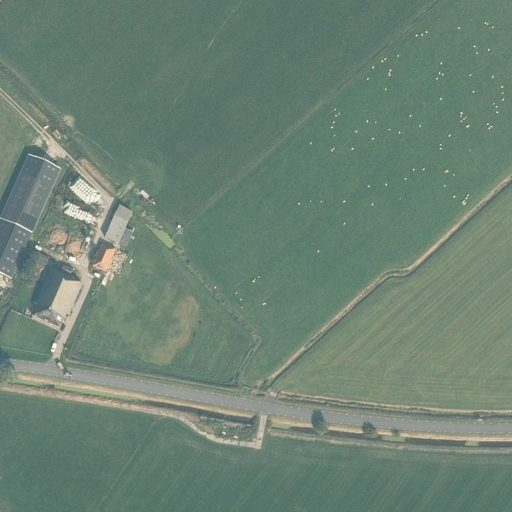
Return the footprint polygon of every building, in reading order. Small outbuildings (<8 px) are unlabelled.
[(51,188),(21,175),(1,221),(30,234),(51,188)] [(105,239),(118,245),(132,214),(119,207),(105,239)] [(92,267),(105,273),(115,250),(102,245),(92,267)] [(122,272),(129,252),(121,250),(115,270),(122,272)] [(46,266),(49,259),(39,255),(36,262),(46,266)] [(35,305),(37,306),(32,317),(59,329),(66,315),(68,316),(82,285),(73,281),(73,279),(61,274),(61,273),(70,276),(72,271),(63,267),(61,270),(59,273),(51,269),(35,305)]
